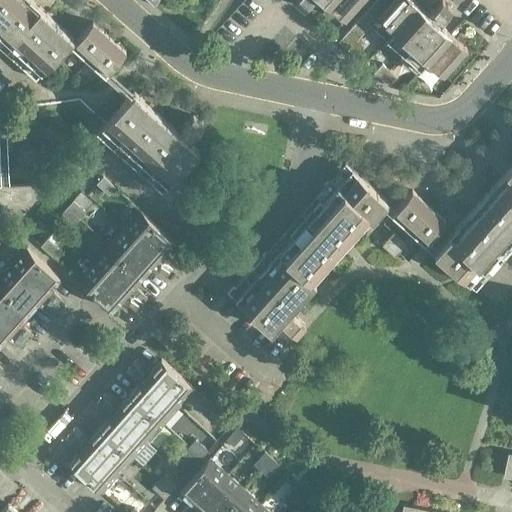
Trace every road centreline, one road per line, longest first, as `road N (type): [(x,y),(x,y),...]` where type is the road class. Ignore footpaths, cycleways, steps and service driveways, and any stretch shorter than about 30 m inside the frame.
road 1 (residential): [(316,97),(433,121),(452,117),(507,65)]
road 2 (residential): [(316,97),(292,203),(228,269)]
road 3 (residential): [(126,347),(84,308),(0,400)]
road 4 (residential): [(222,78),(269,20),(294,20),(352,68)]
road 5 (residential): [(228,269),(98,152)]
road 6 (residential): [(126,347),(20,463)]
road 7 (residential): [(109,0),(182,62),(222,78)]
road 8 (residential): [(178,293),(282,385)]
